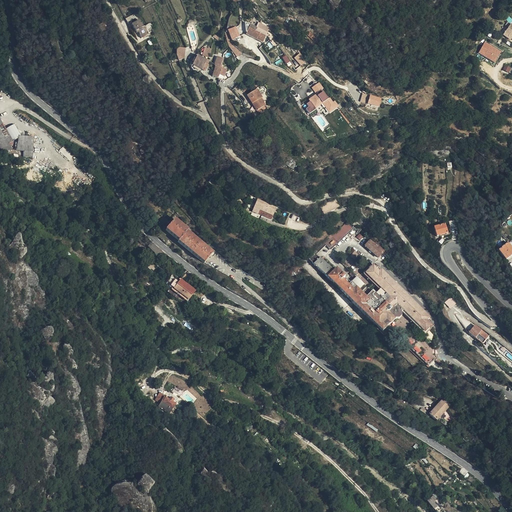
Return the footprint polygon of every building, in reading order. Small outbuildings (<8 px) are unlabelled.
[(135,13),(125,19),(133,33),(137,31),(141,38),(148,35),(143,27),(143,28),(135,13)] [(109,21),(102,25),(104,31),(109,29),(107,26),(111,24),(109,21)] [(262,31),(250,25),(246,35),(262,42),(268,30),(264,26),(262,31)] [(232,39),(240,36),(236,26),(228,29),(232,39)] [(496,62),(502,50),(485,41),(478,53),(496,62)] [(185,59),(185,47),(177,47),(177,59),(185,59)] [(300,53),(294,57),(300,66),(306,61),(300,53)] [(208,62),(197,57),(192,66),(202,71),(203,69),(206,70),(207,68),(206,67),(208,62)] [(224,59),(217,57),(214,66),(215,66),(213,76),(218,78),(219,74),(224,76),(226,70),(221,68),(224,59)] [(320,82),(311,87),(315,93),(323,88),(320,82)] [(257,90),(247,96),(256,111),(265,106),(261,99),(262,98),(257,90)] [(360,103),(380,106),(382,96),(362,93),(360,103)] [(0,129),(0,125),(3,124),(0,119),(0,148),(2,153),(6,151),(8,154),(12,151),(9,144),(0,129)] [(13,142),(6,129),(3,124),(0,125),(0,129),(9,144),(13,142)] [(19,137),(21,137),(14,125),(6,129),(13,142),(18,139),(19,137)] [(240,126),(234,129),(238,135),(243,132),(241,129),(243,128),(242,125),(240,126)] [(23,152),(33,153),(33,138),(21,137),(19,137),(18,139),(16,151),(23,152)] [(263,199),(258,197),(251,212),(257,215),(258,214),(259,210),(272,216),(276,207),(262,201),(263,199)] [(335,209),(339,208),(335,200),(323,206),(327,214),(335,209)] [(259,210),(258,214),(271,220),(272,216),(259,210)] [(295,220),(299,215),(291,211),(289,217),(295,220)] [(203,264),(204,263),(212,253),(207,248),(206,249),(204,247),(204,246),(194,238),(193,239),(191,237),(191,236),(187,231),(188,230),(183,226),(182,227),(180,225),(180,224),(175,219),(165,230),(178,241),(177,242),(203,264)] [(456,220),(449,222),(451,229),(458,227),(456,220)] [(335,229),(323,241),(326,244),(330,248),(352,227),(347,221),(337,231),(335,229)] [(434,228),(434,229),(437,237),(447,234),(445,225),(434,228)] [(352,227),(330,248),(331,250),(354,228),(352,227)] [(138,241),(135,243),(139,247),(145,251),(147,249),(138,241)] [(312,252),(308,258),(312,263),(318,257),(316,255),(326,244),(323,241),(312,252)] [(381,247),(382,245),(377,241),(375,245),(370,241),(365,246),(378,258),(384,251),(382,250),(383,249),(381,247)] [(511,242),(511,241),(499,251),(506,260),(511,255),(511,248),(511,247),(511,242)] [(153,244),(149,249),(152,252),(157,256),(161,251),(153,244)] [(145,251),(139,247),(136,250),(142,255),(145,251)] [(355,251),(350,255),(355,259),(359,254),(355,251)] [(312,263),(328,279),(358,308),(385,335),(389,331),(386,328),(388,326),(428,366),(433,359),(394,320),(395,319),(399,319),(401,317),(401,313),(402,312),(403,311),(425,332),(429,328),(431,325),(427,321),(430,318),(381,270),(379,272),(373,266),(366,274),(374,283),(373,284),(378,290),(380,291),(377,295),(375,293),(369,286),(361,294),(358,291),(364,285),(357,279),(349,287),(342,280),(344,277),(336,269),(334,272),(318,257),(312,263)] [(148,268),(150,266),(152,263),(148,259),(144,263),(148,268)] [(363,275),(373,284),(374,283),(366,274),(373,266),(372,265),(364,273),(363,274),(363,275)] [(185,284),(191,275),(188,273),(188,272),(186,271),(180,280),(185,284)] [(194,291),(185,284),(180,280),(173,289),(188,301),(194,291)] [(444,302),(450,309),(456,303),(451,297),(444,302)] [(403,311),(402,312),(424,334),(425,332),(403,311)] [(425,332),(424,334),(425,335),(431,328),(434,325),(429,320),(431,319),(430,318),(427,321),(431,325),(429,328),(425,332)] [(469,334),(482,344),(489,336),(475,326),(469,334)] [(164,397),(162,400),(173,407),(176,403),(173,401),(174,399),(170,397),(168,398),(166,396),(165,398),(164,397)] [(437,406),(433,411),(429,415),(437,421),(450,405),(441,398),(436,404),(437,406)] [(464,438),(462,439),(465,442),(467,440),(470,441),(472,440),(474,439),(475,437),(476,434),(475,432),(474,430),(471,428),(469,428),(467,428),(465,429),(463,432),(463,434),(463,437),(464,438)] [(52,453),(53,448),(48,447),(46,457),(54,458),(55,453),(52,453)] [(465,476),(468,472),(462,468),(459,473),(465,476)] [(146,473),(137,483),(147,491),(155,482),(146,473)] [(435,510),(436,511),(438,511),(441,510),(435,503),(436,502),(432,497),(428,501),(435,509),(435,510)]
